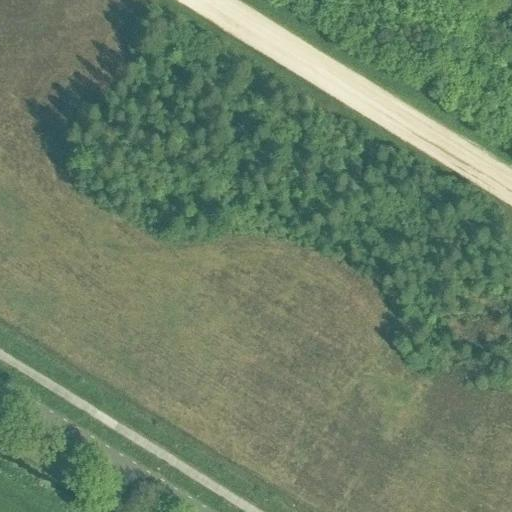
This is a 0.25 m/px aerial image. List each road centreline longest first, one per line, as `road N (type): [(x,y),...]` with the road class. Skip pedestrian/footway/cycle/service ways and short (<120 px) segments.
road 1 (track): [(511,187),(203,0)]
road 2 (tertiary): [(194,511),(0,391)]
